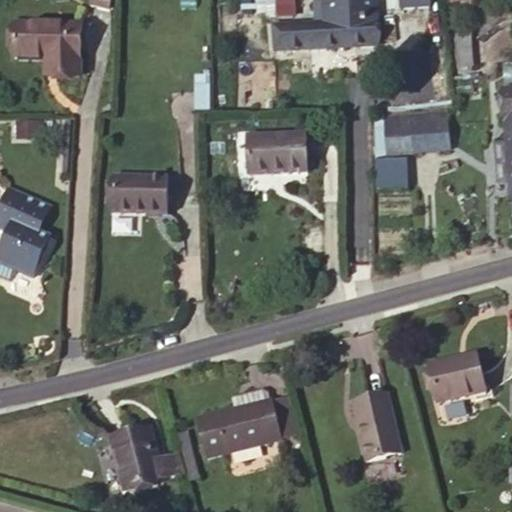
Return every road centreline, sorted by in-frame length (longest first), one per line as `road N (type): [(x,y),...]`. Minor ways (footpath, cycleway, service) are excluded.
road 1 (unclassified): [(0,388),(199,349),(511,268)]
road 2 (unknown): [(100,54),(76,373)]
road 3 (unknown): [(361,307),(356,61)]
